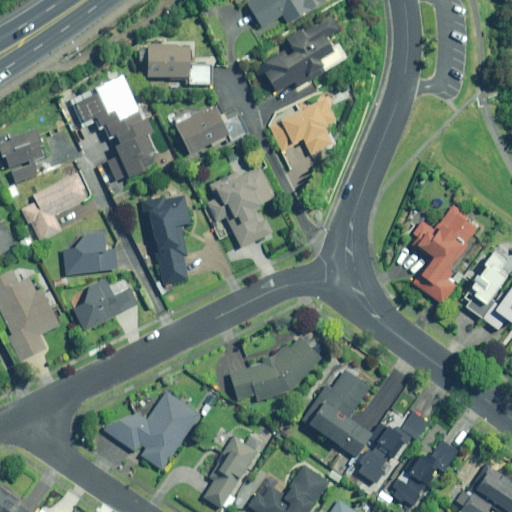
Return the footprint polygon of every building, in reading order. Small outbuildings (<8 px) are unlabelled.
[(253,0),(247,4),(261,27),(282,15),(287,23),(316,7),(312,0),(253,0)] [(325,72),(347,59),(338,44),(331,49),(325,39),(339,30),(330,16),(304,32),(301,27),(285,37),(291,47),(259,66),(276,93),(295,82),(298,88),(325,72)] [(190,66),(191,47),(149,45),(148,77),(186,78),(185,84),(211,85),(212,67),(190,66)] [(106,125),(112,138),(116,137),(119,145),(115,147),(119,156),(108,161),(117,183),(158,166),(146,136),(158,130),(148,104),(130,112),(119,87),(77,105),(85,123),(97,118),(101,127),(106,125)] [(336,121),(326,99),(270,127),(281,150),(303,139),(311,155),(333,144),(325,127),(336,121)] [(241,117),(224,125),(216,107),(176,124),(189,154),(211,145),(212,147),(226,142),(227,144),(248,135),(241,117)] [(0,144),(0,149),(4,159),(5,158),(10,169),(27,161),(28,164),(29,165),(54,155),(42,127),(0,144)] [(39,174),(34,163),(12,173),(17,184),(39,174)] [(275,197),(260,168),(240,178),(237,173),(211,186),(217,199),(208,204),(217,222),(226,217),(242,248),(272,233),(262,213),(255,217),(251,210),(275,197)] [(89,198),(77,173),(34,195),(37,202),(22,210),(29,224),(31,223),(41,242),(61,231),(54,216),(89,198)] [(190,223),(183,196),(166,201),(165,197),(142,203),(164,288),(189,282),(182,256),(187,255),(180,226),(190,223)] [(481,227),(452,206),(435,230),(421,220),(412,233),(419,238),(414,244),(432,257),(413,283),(442,304),(456,285),(449,280),(456,270),(452,267),(481,227)] [(107,253),(104,234),(77,237),(78,250),(62,252),(66,276),(116,269),(114,252),(107,253)] [(481,319),(493,302),(489,300),(511,268),(511,241),(505,236),(484,265),(487,267),(464,298),(470,302),(466,308),(481,319)] [(34,237),(15,246),(26,270),(45,261),(34,237)] [(18,283),(12,270),(0,276),(0,309),(12,335),(10,336),(22,362),(46,350),(39,335),(59,326),(41,287),(35,290),(30,278),(18,283)] [(114,297),(107,282),(87,290),(92,302),(74,309),(84,331),(137,308),(130,291),(114,297)] [(511,287),(498,306),(493,302),(481,319),(498,331),(501,326),(507,331),(511,323),(511,287)] [(299,340),(291,349),(287,345),(276,358),(262,362),(263,364),(229,375),(238,402),(256,396),(258,401),(291,391),(319,359),(299,340)] [(372,385),(346,368),(331,389),(326,386),(302,420),(357,458),(375,433),(350,416),(372,385)] [(146,421),(135,413),(103,430),(136,452),(141,445),(146,448),(141,456),(162,470),(199,415),(166,392),(146,421)] [(406,444),(411,436),(405,431),(402,435),(382,423),(371,440),(378,444),(360,474),(378,485),(385,472),(381,470),(399,440),(406,444)] [(231,496),(263,442),(250,434),(244,445),(233,439),(209,479),(214,482),(205,498),(222,509),(224,506),(229,509),(236,499),(231,496)] [(409,472),(423,482),(433,467),(442,473),(457,452),(442,441),(433,455),(424,449),(409,472)] [(308,511),(329,483),(305,466),(283,496),(273,489),(276,484),(270,479),(250,507),(257,511),(308,511)] [(473,496),(465,490),(456,502),(464,508),(462,511),(461,511),(490,511),(493,508),(499,511),(511,511),(511,483),(492,469),(473,496)] [(390,488),(395,492),(392,496),(402,503),(405,500),(413,506),(425,489),(403,472),(390,488)] [(0,511),(27,511),(17,506),(20,502),(0,489),(0,511)] [(354,511),(338,501),(331,511),(354,511)]
